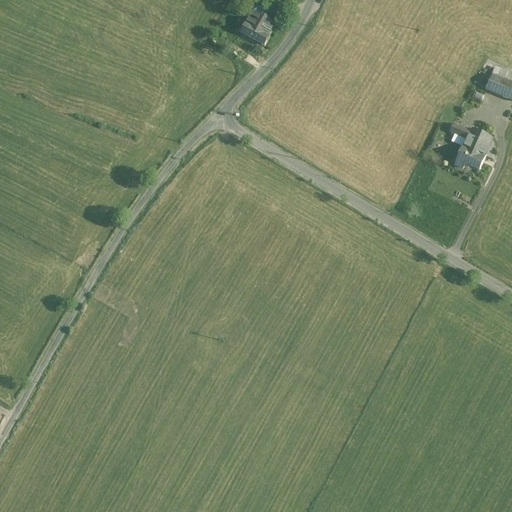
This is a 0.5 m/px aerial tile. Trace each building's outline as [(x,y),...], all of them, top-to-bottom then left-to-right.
[(271,20),(256,12),(243,35),(266,47),(280,21),(272,17),(271,20)] [(511,75),(495,69),(492,76),(511,83),(511,75)] [(511,83),(492,76),(487,92),(511,101),(511,83)] [(471,133),(454,125),(450,133),(467,141),(468,137),(471,133)] [(493,139),(472,129),(471,133),(468,137),(490,147),(493,139)] [(490,147),(468,137),(467,141),(464,147),(463,147),(455,166),(463,170),(466,165),(480,171),(486,157),(485,157),(490,147)]
